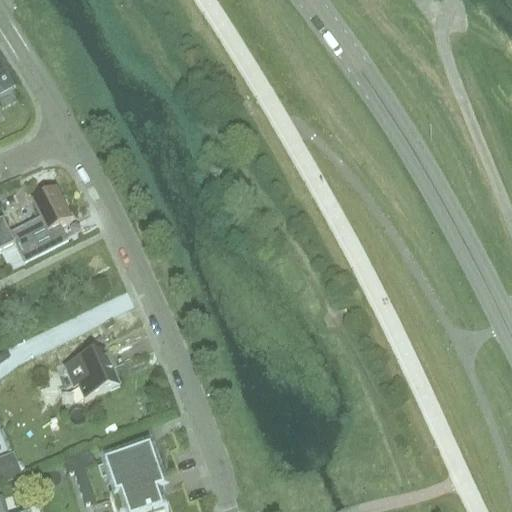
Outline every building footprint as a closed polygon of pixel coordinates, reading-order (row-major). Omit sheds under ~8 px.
[(22,212),(29,227),(42,221),(49,236),(72,224),(57,194),(34,206),(22,212)] [(0,257),(16,249),(4,225),(0,226),(0,257)] [(58,379),(67,375),(74,392),(79,390),(85,404),(120,390),(106,354),(78,366),(75,359),(54,367),(58,379)] [(139,452),(141,456),(105,468),(115,499),(110,501),(113,511),(162,511),(149,474),(162,469),(155,447),(139,452)] [(84,471),(94,467),(89,454),(78,459),(64,464),(68,477),(74,475),(85,507),(96,504),(84,471)] [(14,459),(0,464),(0,483),(1,483),(2,487),(22,479),(14,459)]
